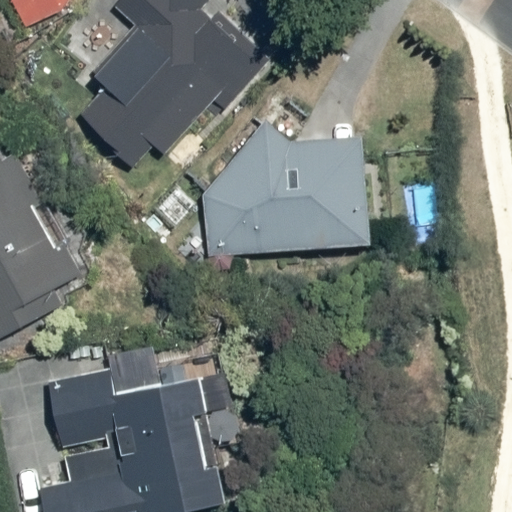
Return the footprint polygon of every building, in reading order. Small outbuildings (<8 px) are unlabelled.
[(12,0),(25,27),(60,11),(68,0),(12,0)] [(81,110),(133,163),(154,142),(168,157),(258,68),(200,9),(208,0),(123,0),(115,8),(136,30),(90,76),(103,89),(81,110)] [(206,187),(206,253),(368,246),(362,134),(297,137),(296,132),(253,134),(206,187)] [(0,331),(30,315),(22,302),(82,269),(66,241),(53,248),(0,151),(0,331)] [(205,459),(203,444),(236,439),(222,350),(178,357),(175,341),(106,352),(109,368),(53,377),(64,445),(70,444),(76,480),(45,485),(48,511),(177,511),(227,504),(220,457),(205,459)]
